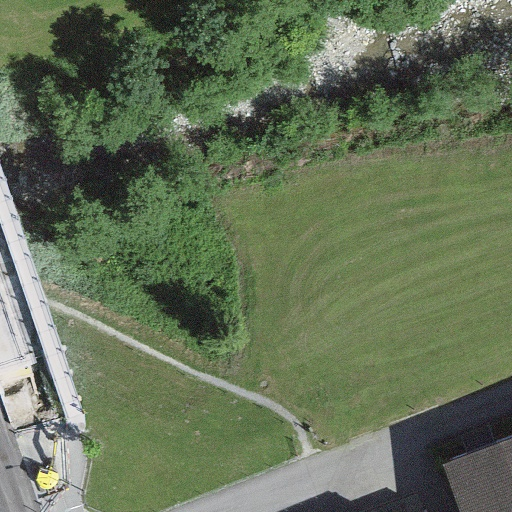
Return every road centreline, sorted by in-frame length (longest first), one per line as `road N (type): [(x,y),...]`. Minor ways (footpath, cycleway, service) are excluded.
road 1 (track): [(317,473),(297,422),(33,300),(0,298)]
road 2 (tertiary): [(41,511),(0,395)]
